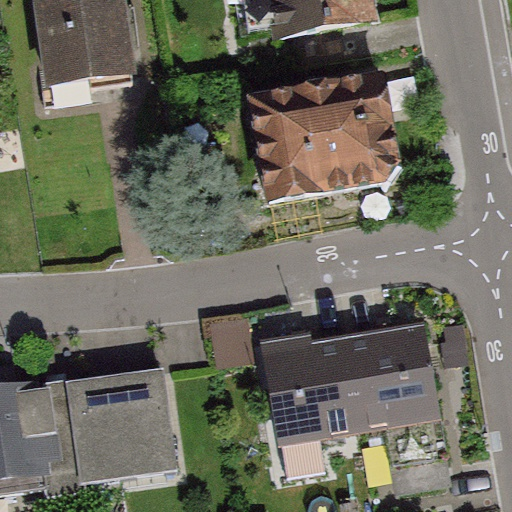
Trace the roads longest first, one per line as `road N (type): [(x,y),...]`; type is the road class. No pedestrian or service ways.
road 1 (residential): [(0,307),(200,291),(495,237)]
road 2 (residential): [(452,0),(495,237)]
